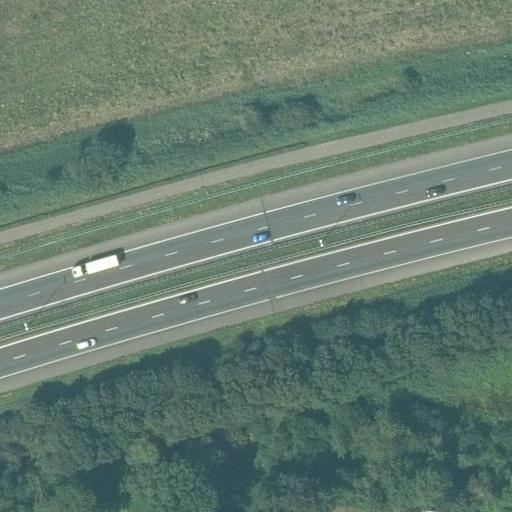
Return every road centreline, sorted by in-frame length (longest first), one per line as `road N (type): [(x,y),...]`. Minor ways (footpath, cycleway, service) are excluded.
road 1 (motorway): [(511,162),(0,309)]
road 2 (motorway): [(0,366),(511,219)]
